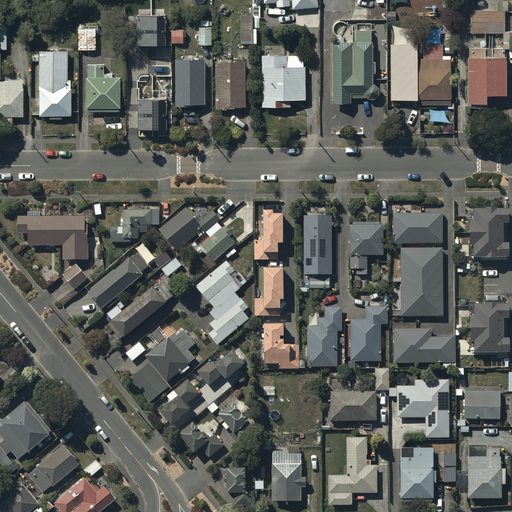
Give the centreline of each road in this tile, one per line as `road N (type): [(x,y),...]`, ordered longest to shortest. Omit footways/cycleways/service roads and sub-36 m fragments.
road 1 (residential): [(511,162),(0,165)]
road 2 (residential): [(152,478),(0,292)]
